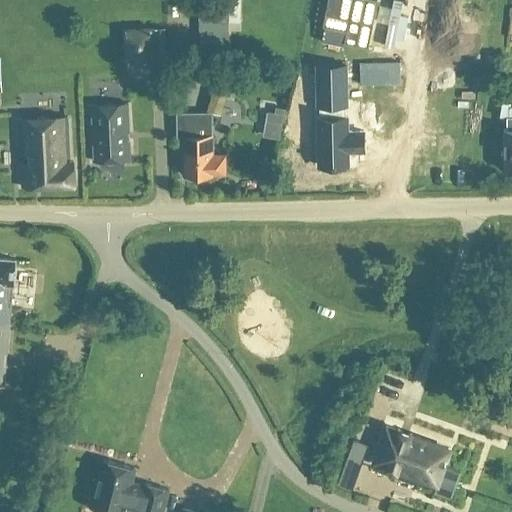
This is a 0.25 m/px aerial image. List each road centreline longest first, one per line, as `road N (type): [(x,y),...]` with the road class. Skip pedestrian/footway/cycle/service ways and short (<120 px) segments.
road 1 (residential): [(103,214),(511,206)]
road 2 (residential): [(358,511),(287,470),(219,357),(114,264),(103,214)]
